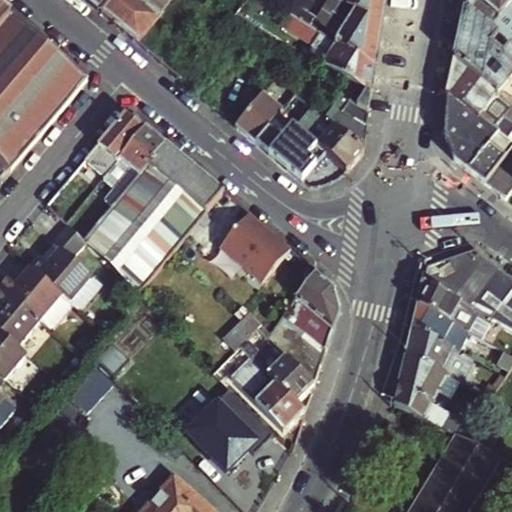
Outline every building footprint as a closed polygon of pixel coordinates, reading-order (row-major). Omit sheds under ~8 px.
[(81,0),(103,18),(118,0),(81,0)] [(118,0),(103,18),(140,49),(166,19),(182,0),(118,0)] [(392,5),(384,0),(342,0),(339,5),(346,10),(388,36),(392,5)] [(511,0),(468,0),(465,12),(511,50),(511,0)] [(339,5),(333,1),(318,26),(331,34),(346,10),(339,5)] [(0,35),(13,20),(0,9),(0,35)] [(289,19),(381,77),(388,36),(346,10),(331,34),(318,26),(310,21),(311,19),(296,9),(289,19)] [(511,50),(465,12),(454,62),(498,98),(511,81),(511,50)] [(347,84),(357,90),(377,102),(381,77),(289,19),(282,30),(316,51),(335,63),(328,73),(347,84)] [(0,35),(0,158),(13,173),(88,84),(13,20),(0,35)] [(310,61),(328,73),(335,63),(316,51),(310,61)] [(511,109),(498,98),(454,62),(447,97),(509,149),(511,145),(511,140),(510,139),(511,136),(511,109)] [(339,116),(373,134),(377,102),(357,90),(339,116)] [(306,97),(300,105),(320,121),(326,113),(306,97)] [(485,185),(511,151),(509,149),(447,97),(443,136),(452,160),(485,185)] [(261,151),(285,122),(288,119),(268,102),(241,134),(261,151)] [(329,128),(320,121),(300,105),(295,110),(312,125),(302,137),(333,164),(351,180),(353,179),(369,160),(329,128)] [(373,134),(339,116),(329,128),(369,160),(373,134)] [(131,119),(93,164),(112,180),(150,135),(131,119)] [(285,122),(261,151),(309,191),(333,164),(302,137),(285,122)] [(150,135),(112,180),(122,188),(119,192),(106,207),(115,214),(168,151),(150,135)] [(168,151),(115,214),(88,246),(144,299),(227,200),(168,151)] [(511,151),(485,185),(506,201),(511,192),(511,151)] [(0,158),(0,183),(2,186),(13,173),(0,158)] [(249,280),(273,300),(280,291),(302,309),(324,282),(254,223),(211,276),(235,296),(249,280)] [(423,282),(511,330),(511,281),(474,253),(426,270),(423,282)] [(38,275),(80,311),(104,283),(71,256),(57,272),(47,264),(38,275)] [(80,311),(38,275),(25,290),(16,283),(7,294),(49,330),(58,338),(80,311)] [(281,352),(320,392),(344,323),(345,317),(339,295),(324,282),(302,309),(295,319),(276,346),(281,352)] [(511,343),(511,330),(423,282),(418,306),(453,325),(465,332),(471,335),(477,324),(497,335),(511,343)] [(280,291),(273,300),(295,319),(302,309),(280,291)] [(49,330),(7,294),(0,301),(0,306),(6,312),(0,319),(0,332),(27,355),(49,330)] [(412,330),(443,346),(453,325),(418,306),(412,330)] [(245,355),(246,353),(253,347),(269,331),(251,311),(242,319),(251,328),(234,344),(245,355)] [(471,335),(491,346),(497,335),(477,324),(471,335)] [(465,332),(453,325),(443,346),(454,352),(465,332)] [(447,376),(463,383),(474,363),(454,352),(443,346),(412,330),(406,355),(447,376)] [(27,355),(0,332),(0,377),(13,388),(35,363),(27,355)] [(253,347),(246,353),(302,411),(320,392),(281,352),(269,364),(253,347)] [(302,411),(246,353),(245,355),(240,360),(254,374),(241,386),(292,438),(311,420),(302,411)] [(505,379),(511,370),(511,357),(504,353),(493,373),(505,379)] [(431,406),(447,376),(406,355),(394,407),(443,433),(451,417),(431,406)] [(89,412),(118,385),(100,365),(70,393),(89,412)] [(13,388),(0,377),(0,421),(13,406),(4,399),(13,388)] [(489,383),(482,393),(491,398),(497,390),(489,383)] [(231,480),(254,458),(258,462),(279,442),(235,397),(192,440),(231,480)] [(466,424),(456,440),(486,456),(497,441),(466,424)] [(412,511),(470,511),(500,463),(486,456),(456,440),(412,511)] [(207,511),(180,488),(166,504),(168,505),(162,511),(207,511)]
